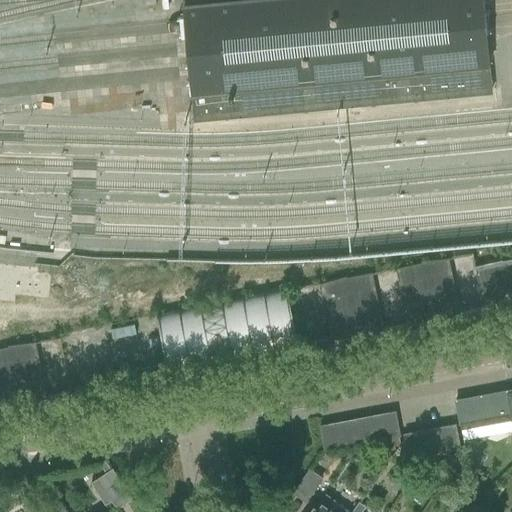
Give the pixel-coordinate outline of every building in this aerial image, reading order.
[(190,74),(195,121),(491,92),(482,0),(183,0),(186,26),(188,50),(190,74)] [(407,325),(433,320),(433,321),(460,314),(448,258),(421,262),(421,263),(395,268),(407,325)] [(511,259),(475,267),(483,308),(510,305),(510,304),(511,303),(511,259)] [(330,339),(358,336),(357,335),(383,329),(372,274),(371,272),(346,277),(346,276),(319,283),(330,339)] [(171,382),(299,356),(285,288),(157,314),(171,382)] [(46,398),(35,342),(8,345),(8,346),(0,348),(0,407),(19,404),(20,405),(46,398)] [(506,390),(494,393),(498,416),(511,413),(506,390)] [(494,393),(481,395),(485,418),(498,416),(494,393)] [(481,395),(468,397),(473,421),(485,418),(481,395)] [(473,421),(468,397),(455,400),(460,423),(473,421)] [(394,411),(382,414),(387,436),(398,434),(394,411)] [(382,414),(370,416),(374,438),(387,436),(382,414)] [(370,416),(357,419),(362,441),(374,438),(370,416)] [(357,419),(345,421),(349,443),(362,441),(357,419)] [(345,421),(333,423),(337,446),(349,443),(345,421)] [(337,446),(333,423),(320,426),(324,448),(337,446)] [(455,424),(442,427),(447,450),(459,448),(455,424)] [(442,427),(430,429),(434,453),(447,450),(442,427)] [(430,429),(417,432),(421,455),(434,453),(430,429)] [(421,455),(417,432),(404,434),(409,457),(421,455)] [(112,469),(97,479),(111,499),(112,501),(117,507),(130,498),(112,469)] [(309,470),(293,493),(305,501),(321,478),(309,470)] [(348,511),(337,504),(337,503),(324,494),(317,504),(318,505),(316,507),(314,505),(309,511),(348,511)] [(361,511),(365,507),(358,502),(350,511),(361,511)]
